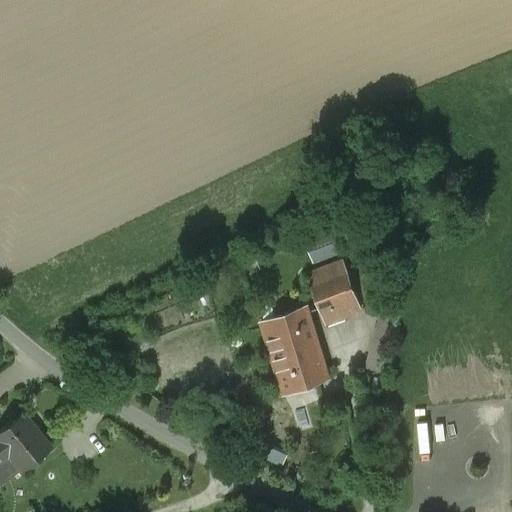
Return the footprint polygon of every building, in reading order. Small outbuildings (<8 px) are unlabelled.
[(472,197),(463,188),(447,204),(455,213),(472,197)] [(331,227),(303,238),(313,261),(341,250),(331,227)] [(361,310),(343,262),(309,274),(326,322),(361,310)] [(156,314),(164,331),(190,319),(183,302),(156,314)] [(327,376),(306,306),(263,319),(284,389),(327,376)] [(21,469),(50,446),(22,412),(0,430),(0,461),(9,454),(21,469)] [(427,449),(425,415),(414,416),(416,449),(427,449)]
